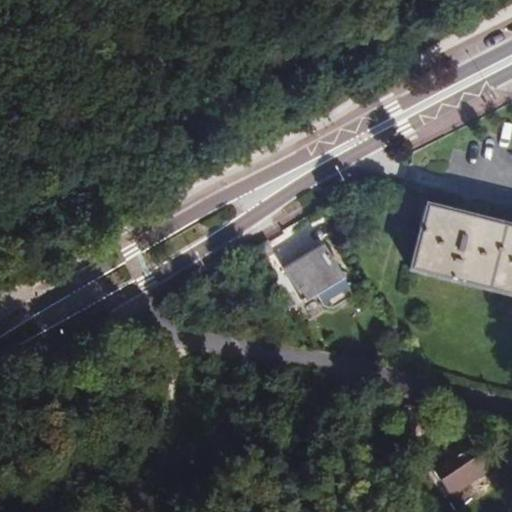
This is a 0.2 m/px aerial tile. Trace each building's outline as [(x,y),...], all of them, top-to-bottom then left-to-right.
[(406,271),(410,272),(411,266),(432,272),(431,277),(463,285),(464,279),(508,290),(506,296),(511,297),(511,228),(424,206),(406,271)] [(266,240),(249,250),(257,263),(274,254),(266,240)] [(321,248),(285,270),(302,300),(339,279),(321,248)] [(411,266),(410,272),(431,277),(432,272),(411,266)] [(463,285),(506,296),(508,290),(464,279),(463,285)] [(466,442),(431,466),(451,496),(486,471),(466,442)]
